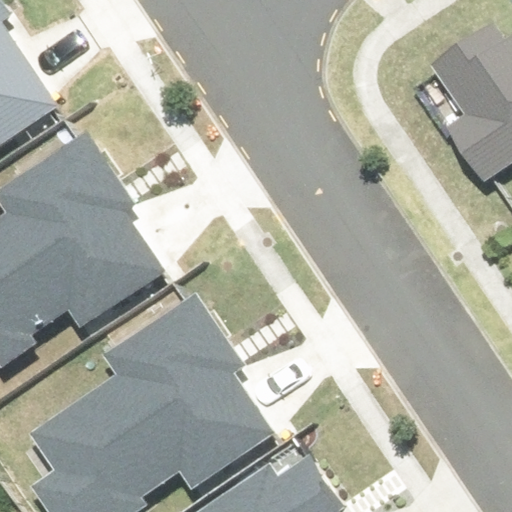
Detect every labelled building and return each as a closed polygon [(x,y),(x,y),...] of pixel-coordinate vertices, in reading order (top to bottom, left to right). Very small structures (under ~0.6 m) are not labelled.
[(0,167),(73,119),(0,6),(0,167)] [(511,37),(448,78),(479,129),(465,138),(501,196),(511,189),(511,37)] [(0,367),(87,313),(96,326),(167,281),(124,214),(135,207),(96,145),(6,203),(16,218),(0,227),(0,367)] [(36,497),(45,511),(138,511),(194,477),(203,490),(274,445),(231,378),(243,371),(203,309),(113,367),(123,382),(37,436),(64,479),(36,497)] [(338,511),(308,465),(234,511),(338,511)]
